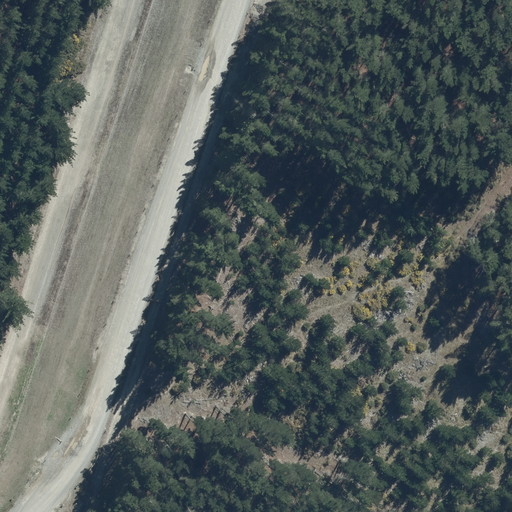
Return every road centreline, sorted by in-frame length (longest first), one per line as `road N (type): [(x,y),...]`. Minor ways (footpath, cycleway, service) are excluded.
road 1 (unclassified): [(27,511),(63,471),(83,431),(234,0)]
road 2 (track): [(260,0),(85,511)]
road 3 (track): [(0,374),(120,0)]
